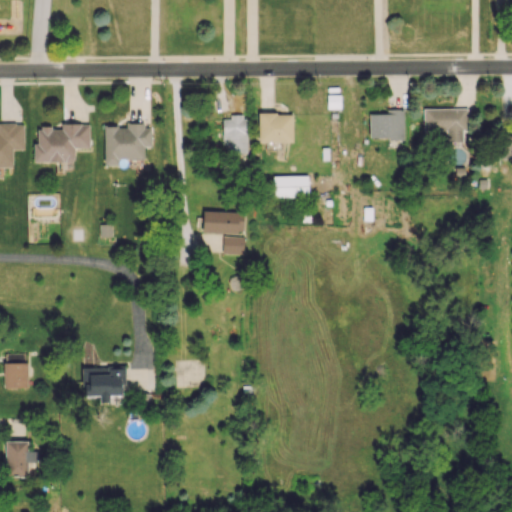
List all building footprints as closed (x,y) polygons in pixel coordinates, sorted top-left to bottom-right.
[(339,108),(340,95),(326,94),(326,108),(339,108)] [(467,108),(423,108),(422,130),(445,131),(445,142),(461,142),(461,130),(466,130),(467,108)] [(402,139),(403,112),(368,112),(368,138),(402,139)] [(257,142),(291,142),(292,113),(257,113),(257,142)] [(223,116),(222,153),(245,154),(246,117),(223,116)] [(103,166),(118,165),(118,159),(143,159),(143,147),(151,147),(151,127),(143,127),(143,121),(125,121),(126,126),(102,126),(103,166)] [(0,145),(0,166),(12,167),(12,150),(23,150),(23,124),(0,123),(0,145)] [(88,124),(60,124),(60,127),(36,127),(36,143),(32,143),(32,162),(73,162),(73,148),(88,148),(88,124)] [(511,158),(511,132),(499,132),(498,158),(511,158)] [(306,175),(272,176),(273,197),(307,196),(306,175)] [(201,231),(242,233),(243,212),(202,210),(201,231)] [(111,236),(111,224),(98,224),(99,236),(111,236)] [(221,253),(242,254),(243,236),(222,235),(221,253)] [(2,362),(26,362),(27,387),(2,387),(2,362)] [(80,367),(105,367),(105,365),(124,365),(124,395),(108,395),(108,403),(98,404),(98,395),(84,395),(84,385),(80,385),(80,367)] [(4,440),(26,440),(26,451),(36,451),(36,462),(26,462),(26,475),(4,475),(4,440)]
